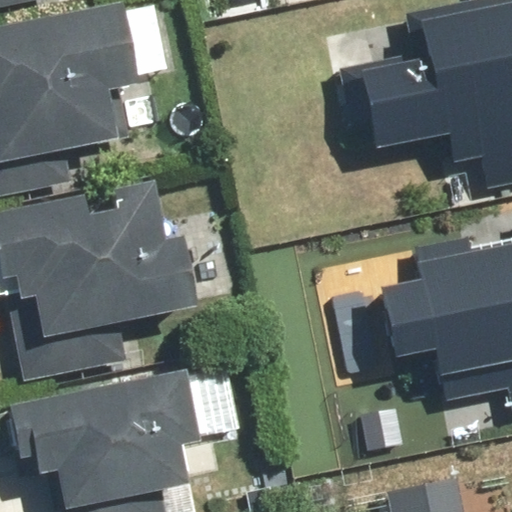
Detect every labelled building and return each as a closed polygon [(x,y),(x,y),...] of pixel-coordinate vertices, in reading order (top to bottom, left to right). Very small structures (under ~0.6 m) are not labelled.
[(0,0),(0,10),(47,0),(46,0),(0,0)] [(340,72),(358,152),(426,137),(439,197),(511,180),(511,0),(491,0),(400,21),(408,57),(340,72)] [(0,33),(0,167),(112,144),(101,93),(118,89),(102,12),(0,33)] [(144,368),(133,321),(175,311),(147,185),(0,216),(0,299),(17,296),(27,344),(0,349),(0,366),(7,398),(144,368)] [(417,359),(424,384),(507,362),(511,381),(511,228),(511,229),(511,232),(511,241),(461,255),(457,243),(405,257),(406,262),(393,265),(397,283),(357,294),(377,368),(417,359)] [(163,448),(179,444),(164,377),(0,415),(0,444),(13,441),(22,481),(39,477),(46,511),(159,511),(155,491),(171,487),(163,448)] [(450,511),(445,488),(376,503),(378,511),(450,511)]
